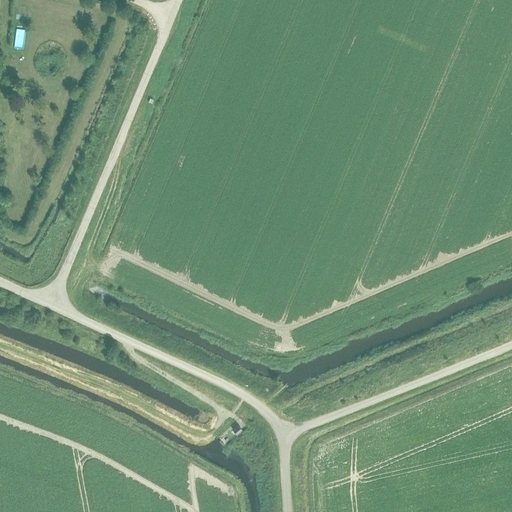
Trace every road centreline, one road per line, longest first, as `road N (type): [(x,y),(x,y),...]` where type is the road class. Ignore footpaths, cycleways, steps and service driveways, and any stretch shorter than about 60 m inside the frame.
road 1 (unclassified): [(51,306),(176,0)]
road 2 (unclassified): [(280,434),(261,408),(223,383),(51,306)]
road 3 (unclassified): [(280,434),(511,344)]
